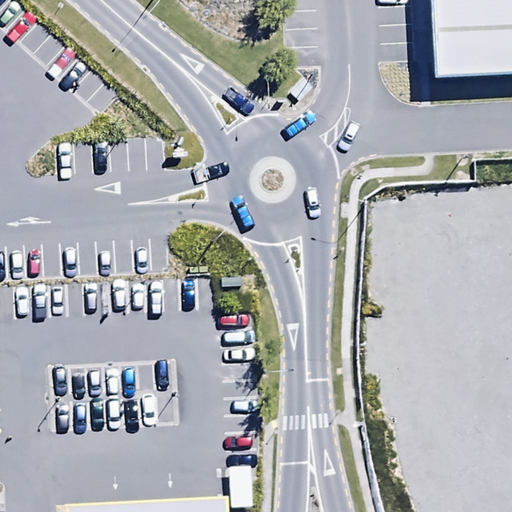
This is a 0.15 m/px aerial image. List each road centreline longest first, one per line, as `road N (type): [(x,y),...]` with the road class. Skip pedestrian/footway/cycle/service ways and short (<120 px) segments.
road 1 (unclassified): [(97,0),(248,139)]
road 2 (unclassified): [(288,221),(308,421)]
road 3 (unclassified): [(248,139),(278,134),(313,163),(312,195),(288,221)]
road 4 (unclassified): [(288,221),(246,218),(227,198),(227,162),(248,139)]
